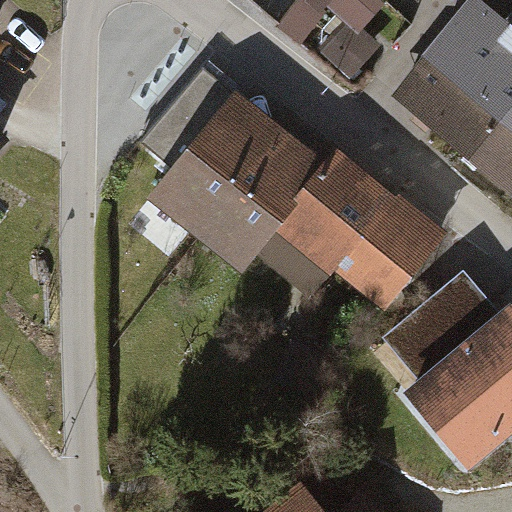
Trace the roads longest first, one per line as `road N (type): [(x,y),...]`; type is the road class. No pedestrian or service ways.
road 1 (residential): [(86,511),(80,60),(93,0)]
road 2 (residential): [(187,0),(511,250)]
